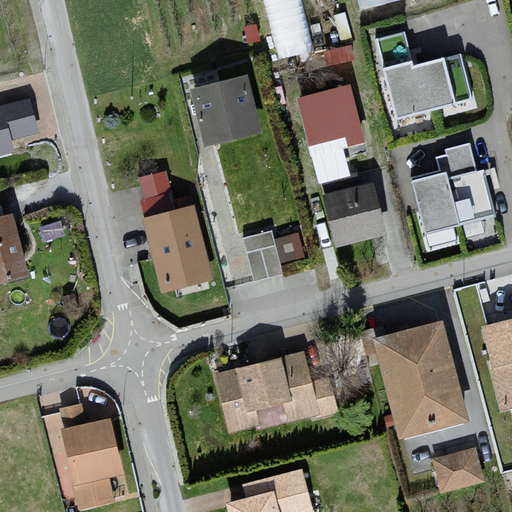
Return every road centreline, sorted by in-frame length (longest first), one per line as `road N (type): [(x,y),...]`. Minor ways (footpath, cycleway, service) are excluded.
road 1 (unclassified): [(137,354),(511,256)]
road 2 (residential): [(51,0),(137,354)]
road 3 (residential): [(137,354),(172,511)]
road 4 (unclassified): [(0,394),(137,354)]
